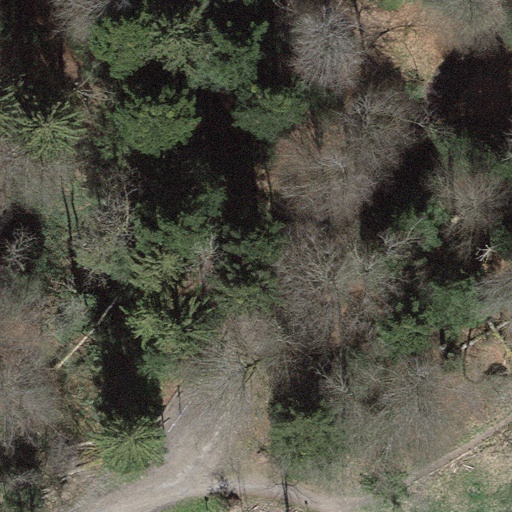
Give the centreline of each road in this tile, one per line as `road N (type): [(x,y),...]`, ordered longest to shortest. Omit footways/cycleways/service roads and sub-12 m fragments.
road 1 (track): [(241,482),(160,480),(80,511)]
road 2 (track): [(359,511),(241,482)]
